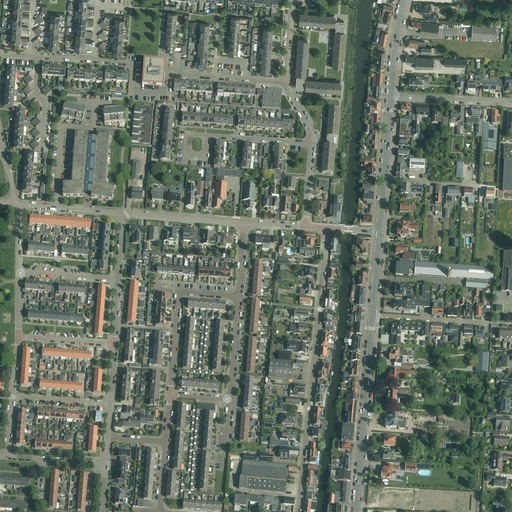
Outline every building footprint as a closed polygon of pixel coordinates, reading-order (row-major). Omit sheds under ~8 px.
[(382,14),(380,23),(382,23),(387,24),(389,25),(389,22),(391,16),(392,12),(393,7),(384,5),(383,10),(382,14)] [(419,14),(427,14),(426,20),(438,21),(438,14),(434,13),(433,12),(433,10),(432,9),(430,9),(430,5),(419,5),(419,14)] [(313,15),(312,25),(320,26),(321,16),(313,15)] [(321,16),(320,26),(328,26),(329,16),(321,16)] [(329,16),(328,26),(334,27),(335,26),(336,26),(336,21),(337,17),(335,17),(329,16)] [(336,21),(336,26),(335,28),(336,28),(335,31),(343,32),(344,21),(336,21)] [(437,36),(438,27),(438,24),(413,21),(411,28),(420,29),(419,34),(437,36)] [(495,40),(496,28),(496,24),(472,23),(471,39),(495,40)] [(386,45),(389,28),(377,26),(374,43),(378,44),(378,43),(380,43),(379,44),(386,45)] [(335,31),(334,39),(344,40),(345,33),(343,33),(343,32),(335,31)] [(334,39),(334,46),(344,47),(344,40),(334,39)] [(298,40),(297,47),(307,48),(308,40),(298,40)] [(430,54),(434,54),(434,48),(431,48),(431,47),(424,46),(425,42),(417,41),(409,40),(408,43),(408,45),(408,46),(408,47),(416,47),(416,48),(421,49),(420,53),(430,54)] [(377,51),(377,67),(384,67),(385,52),(383,52),(378,51),(377,51)] [(333,53),(333,60),(343,61),(343,54),(333,53)] [(297,54),(296,61),(306,62),(307,55),(297,54)] [(433,70),(433,59),(445,60),(445,66),(465,67),(466,59),(445,59),(445,58),(433,57),(433,58),(406,57),(405,64),(415,65),(415,69),(433,70)] [(144,59),(143,75),(142,83),(164,85),(164,78),(165,61),(144,59)] [(342,68),(343,61),(333,60),(332,67),(342,68)] [(297,76),(305,76),(306,69),(296,68),(295,75),(297,76)] [(383,76),(373,75),(372,88),(373,88),(373,92),(376,92),(375,99),(381,100),(382,89),(383,76)] [(303,87),(305,88),(306,81),(304,81),(305,76),(297,76),(297,77),(296,77),(295,88),(303,88),(303,87)] [(411,77),(411,82),(409,82),(409,87),(421,87),(421,83),(423,83),(424,82),(427,82),(428,79),(424,78),(416,77),(416,76),(412,76),(412,77),(411,77)] [(468,83),(467,90),(475,90),(476,90),(476,87),(479,87),(479,85),(480,77),(476,77),(470,76),(470,79),(470,83),(468,83)] [(456,77),(456,84),(457,84),(457,89),(463,89),(463,84),(464,84),(464,77),(456,77)] [(479,85),(479,87),(483,88),(483,91),(489,91),(489,87),(489,84),(489,80),(484,80),(484,77),(480,77),(479,85)] [(489,87),(489,91),(495,91),(496,88),(502,88),(502,81),(499,80),(498,80),(496,80),(495,80),(490,80),(489,80),(489,84),(489,87)] [(313,81),(312,91),(319,91),(320,82),(313,81)] [(320,82),(319,91),(326,92),(328,82),(320,82)] [(262,103),(262,108),(280,109),(281,95),(282,90),(270,89),(267,89),(267,90),(263,90),(257,90),(256,95),(262,96),(262,100),(260,100),(260,103),(262,103)] [(62,112),(60,117),(65,117),(69,118),(72,104),(69,103),(66,103),(66,105),(64,105),(62,112)] [(72,104),(69,118),(75,120),(79,105),(76,104),(72,104)] [(79,105),(75,120),(82,121),(85,109),(84,109),(85,107),(79,105)] [(401,111),(409,112),(409,117),(412,117),(412,114),(411,113),(412,106),(410,105),(402,105),(402,107),(401,107),(401,111)] [(417,105),(416,115),(428,116),(429,106),(417,105)] [(135,110),(134,110),(134,114),(135,114),(134,117),(133,121),(134,121),(134,124),(133,124),(133,128),(133,131),(132,131),(132,135),(133,135),(132,138),(131,143),(140,143),(140,139),(143,140),(143,144),(149,144),(153,108),(135,106),(135,110)] [(165,110),(164,116),(173,117),(174,110),(168,110),(168,107),(167,106),(164,106),(163,107),(163,109),(164,110),(165,110)] [(432,106),(431,124),(432,124),(431,128),(436,128),(436,127),(447,128),(448,121),(448,119),(445,119),(437,118),(438,107),(432,106)] [(110,108),(112,122),(119,122),(118,107),(117,107),(115,107),(113,107),(110,108)] [(118,107),(119,122),(122,121),(126,122),(126,117),(125,117),(124,109),(123,109),(123,107),(120,107),(118,107)] [(104,123),(112,122),(110,108),(104,108),(104,111),(103,111),(104,123)] [(450,118),(450,121),(451,121),(456,121),(456,122),(457,122),(460,122),(460,127),(457,127),(456,135),(463,135),(463,127),(462,127),(463,122),(463,123),(464,116),(464,108),(463,108),(458,108),(457,110),(456,110),(456,111),(451,111),(450,118)] [(479,117),(480,117),(480,109),(472,109),(471,117),(479,117)] [(492,112),(491,121),(491,124),(499,125),(500,116),(498,116),(498,112),(492,112)] [(380,116),(369,116),(369,120),(371,120),(371,125),(379,125),(380,116)] [(399,137),(410,137),(411,128),(406,127),(406,125),(409,125),(409,123),(411,123),(411,118),(404,118),(404,119),(400,119),(400,125),(399,137)] [(466,118),(466,124),(477,124),(476,137),(482,137),(483,124),(483,119),(478,119),(466,118)] [(282,121),(282,130),(288,131),(288,129),(293,130),(294,121),(293,121),(289,120),(289,121),(282,121)] [(483,123),(482,148),(496,149),(497,130),(493,129),(493,126),(488,126),(488,123),(483,123)] [(370,127),(369,140),(370,140),(377,141),(378,127),(370,127)] [(72,183),(63,183),(63,190),(62,193),(63,193),(63,196),(84,196),(84,194),(91,194),(91,197),(112,200),(112,197),(113,197),(113,194),(114,187),(108,186),(105,185),(109,136),(114,136),(115,132),(115,131),(114,131),(105,130),(96,129),(95,138),(87,137),(87,134),(76,133),(72,183)] [(327,130),(326,137),(328,137),(336,138),(337,131),(337,130),(327,130)] [(326,138),(326,145),(334,145),(336,146),(337,138),(336,138),(328,137),(327,138),(326,138)] [(406,147),(405,151),(408,151),(410,151),(410,147),(409,147),(410,139),(407,139),(399,138),(398,146),(406,147)] [(377,150),(377,141),(370,140),(369,140),(366,140),(366,143),(369,144),(368,146),(373,147),(373,150),(377,150)] [(324,145),(323,152),(333,153),(334,145),(326,145),(324,145)] [(511,145),(503,145),(503,160),(505,160),(503,191),(511,191),(511,145)] [(397,165),(396,177),(402,178),(403,171),(407,171),(407,173),(409,173),(409,169),(410,169),(410,159),(406,158),(405,158),(401,158),(397,158),(397,165)] [(410,159),(410,169),(424,170),(425,159),(410,159)] [(133,161),(133,163),(131,180),(138,181),(139,164),(139,161),(133,161)] [(367,169),(368,170),(368,176),(375,176),(376,166),(374,166),(374,162),(364,162),(364,164),(368,164),(368,166),(367,167),(367,169)] [(322,166),(321,173),(331,174),(332,167),(322,166)] [(217,170),(212,169),(206,169),(205,184),(209,184),(211,182),(212,176),(215,176),(216,176),(217,170)] [(214,203),(213,208),(219,209),(220,200),(225,201),(227,184),(224,184),(224,176),(234,177),(238,178),(241,178),(242,172),(238,172),(236,171),(235,171),(217,170),(216,176),(216,183),(214,200),(214,203)] [(288,180),(287,189),(294,190),(295,179),(292,179),(292,176),(285,176),(285,180),(288,180)] [(319,181),(318,187),(325,188),(325,191),(328,191),(329,182),(319,181)] [(252,210),(252,205),(253,204),(254,202),(252,202),(253,202),(255,186),(243,185),(242,201),(244,201),(243,204),(247,205),(246,209),(252,210)] [(363,202),(371,202),(372,202),(372,200),(373,197),(373,194),(370,194),(371,186),(363,185),(362,189),(364,190),(364,194),(363,202)] [(422,186),(401,185),(401,189),(400,190),(400,193),(401,193),(401,194),(406,195),(405,198),(410,199),(410,195),(410,194),(422,195),(422,186)] [(436,186),(435,195),(441,195),(441,197),(443,197),(444,194),(441,194),(441,186),(436,186)] [(459,196),(459,187),(453,187),(453,189),(448,189),(447,195),(446,195),(446,205),(451,205),(452,195),(459,196)] [(132,188),(131,199),(137,200),(137,199),(141,199),(142,192),(142,189),(132,188)] [(463,194),(464,194),(464,197),(468,197),(468,203),(468,206),(474,206),(474,203),(474,197),(472,197),(472,195),(472,189),(464,188),(463,194)] [(151,192),(151,196),(152,196),(152,201),(162,202),(163,196),(166,196),(166,190),(163,190),(156,189),(153,189),(153,192),(151,192)] [(169,197),(171,197),(171,202),(179,203),(180,196),(184,197),(185,190),(178,189),(178,191),(169,190),(169,197)] [(494,190),(494,189),(487,189),(486,189),(486,198),(493,198),(493,196),(497,196),(497,190),(494,190)] [(331,201),(329,218),(336,218),(336,212),(340,212),(341,204),(337,203),(337,197),(331,197),(331,201)] [(267,211),(271,211),(272,198),(264,198),(263,208),(267,208),(267,211)] [(272,198),(271,211),(273,211),(273,209),(278,209),(279,199),(272,198)] [(316,204),(316,207),(315,216),(317,216),(319,216),(321,216),(321,209),(327,209),(328,202),(319,201),(319,204),(316,204)] [(399,212),(399,213),(409,214),(410,210),(415,210),(416,205),(409,204),(409,205),(400,205),(399,209),(398,210),(398,211),(399,212)] [(432,212),(435,212),(434,216),(440,216),(441,208),(432,207),(432,212)] [(371,224),(371,216),(363,216),(360,216),(360,223),(364,224),(364,223),(371,224)] [(398,223),(397,231),(397,233),(397,234),(397,236),(400,236),(400,237),(400,238),(404,238),(404,237),(404,236),(407,236),(407,230),(417,231),(417,223),(407,223),(406,224),(398,223)] [(144,227),(130,226),(129,233),(134,233),(133,238),(132,243),(140,244),(140,234),(144,234),(144,227)] [(150,228),(149,241),(157,242),(158,229),(150,228)] [(164,236),(164,241),(169,241),(175,242),(175,240),(176,236),(176,230),(168,229),(168,231),(168,233),(164,233),(164,234),(164,236)] [(184,231),(183,239),(183,241),(190,241),(190,245),(198,245),(198,237),(195,237),(195,236),(195,232),(184,231)] [(202,244),(211,245),(215,245),(216,238),(212,238),(212,233),(203,232),(202,244)] [(228,244),(232,244),(232,243),(233,235),(221,234),(221,237),(218,237),(217,243),(220,243),(220,246),(225,247),(226,242),(228,243),(228,244)] [(255,244),(262,245),(263,236),(255,236),(255,244)] [(297,241),(296,248),(302,248),(306,249),(306,247),(314,247),(314,243),(316,243),(316,238),(307,237),(305,237),(304,241),(297,241)] [(364,238),(357,238),(357,244),(363,251),(362,254),(368,254),(368,251),(369,243),(365,243),(364,241),(364,238)] [(331,240),(330,252),(331,252),(331,254),(340,255),(341,246),(336,245),(337,240),(331,240)] [(48,245),(48,253),(54,254),(54,251),(57,251),(58,243),(55,242),(54,246),(48,245)] [(62,254),(69,255),(70,247),(63,246),(63,243),(59,243),(59,251),(62,251),(62,254)] [(396,253),(395,254),(403,255),(402,259),(413,260),(414,252),(410,252),(410,248),(407,248),(396,247),(396,250),(395,250),(395,252),(396,253)] [(293,253),(300,253),(300,254),(305,254),(304,256),(314,257),(315,250),(304,250),(295,249),(295,248),(293,248),(293,249),(293,253)] [(511,251),(503,251),(502,270),(502,269),(500,292),(511,292),(511,251)] [(396,275),(403,276),(403,275),(408,276),(408,267),(409,267),(409,262),(397,261),(397,264),(396,264),(396,275)] [(415,268),(414,275),(446,277),(447,277),(448,278),(449,278),(450,278),(451,277),(466,278),(466,287),(476,288),(482,289),(486,289),(486,282),(492,283),(493,268),(415,262),(415,268)] [(90,269),(93,270),(94,266),(99,266),(99,270),(106,271),(107,264),(100,263),(97,263),(93,263),(91,263),(90,269)] [(132,263),(131,271),(140,271),(140,268),(140,264),(132,263)] [(302,268),(301,277),(305,277),(313,278),(313,269),(305,268),(302,268)] [(367,274),(358,274),(357,286),(366,286),(366,282),(367,279),(366,279),(367,274)] [(45,284),(44,292),(51,292),(50,298),(53,298),(54,287),(51,287),(51,284),(45,284)] [(59,293),(65,293),(66,285),(59,285),(59,288),(56,287),(55,296),(58,296),(59,293)] [(305,294),(305,295),(311,296),(312,287),(306,286),(305,289),(301,289),(301,293),(305,294)] [(394,296),(404,297),(404,291),(406,291),(411,291),(411,287),(395,286),(395,291),(394,291),(394,292),(394,294),(394,295),(394,296)] [(414,297),(413,301),(416,301),(430,302),(430,287),(422,287),(422,297),(414,297)] [(357,288),(356,298),(365,299),(366,288),(357,288)] [(474,289),(474,297),(478,297),(478,291),(482,292),(482,289),(476,288),(476,289),(474,289)] [(393,306),(393,307),(393,308),(393,309),(398,309),(398,311),(403,311),(403,310),(407,311),(407,310),(407,309),(407,307),(409,307),(410,307),(409,310),(416,311),(416,307),(424,308),(429,308),(430,302),(425,301),(416,301),(413,301),(412,301),(407,300),(407,302),(394,301),(393,305),(393,306)] [(464,311),(464,317),(472,317),(472,311),(471,311),(472,305),(466,304),(465,311),(464,311)] [(358,312),(358,316),(364,316),(364,309),(364,307),(354,306),(351,306),(351,308),(353,308),(353,311),(356,311),(356,312),(358,312)] [(447,309),(447,316),(457,317),(457,309),(447,309)] [(481,309),(481,318),(481,316),(485,316),(485,318),(489,318),(490,309),(481,309)] [(294,310),(294,314),(294,317),(308,318),(309,312),(301,311),(301,310),(294,310)] [(324,315),(323,324),(325,324),(325,330),(332,330),(333,327),(329,327),(329,325),(330,320),(331,319),(332,317),(330,316),(324,315)] [(295,332),(295,333),(298,334),(299,331),(307,331),(307,325),(299,324),(299,325),(290,325),(290,330),(289,330),(289,332),(295,332)] [(391,332),(391,334),(391,335),(395,336),(401,336),(401,331),(408,331),(412,332),(419,332),(421,332),(420,337),(427,338),(428,326),(421,325),(412,325),(402,324),(398,324),(398,326),(396,325),(392,325),(392,329),(391,329),(391,331),(391,332)] [(457,342),(458,326),(449,326),(449,330),(445,330),(445,333),(447,333),(446,336),(451,336),(450,342),(457,342)] [(257,335),(258,328),(249,327),(249,335),(257,335)] [(472,337),(473,327),(464,327),(463,336),(472,337)] [(488,334),(484,334),(484,328),(475,327),(475,337),(487,338),(488,334)] [(135,332),(140,332),(140,339),(143,339),(144,333),(144,329),(135,328),(135,332)] [(322,332),(321,339),(329,340),(329,336),(332,337),(332,332),(329,332),(329,333),(322,332)] [(321,346),(327,347),(326,349),(333,349),(333,345),(328,344),(329,340),(321,339),(321,346)] [(352,351),(361,352),(362,340),(353,340),(352,351)] [(288,342),(287,350),(291,350),(296,351),(296,352),(305,353),(306,345),(299,344),(298,344),(298,343),(292,342),(290,342),(288,342)] [(320,349),(320,357),(326,358),(326,357),(328,357),(329,353),(327,352),(327,350),(320,349)] [(390,354),(389,354),(389,359),(394,360),(394,363),(402,364),(402,357),(411,358),(412,350),(402,349),(402,351),(391,350),(391,354),(390,354)] [(278,359),(290,361),(291,355),(291,352),(279,351),(278,359)] [(346,352),(346,355),(351,355),(351,360),(351,361),(352,361),(353,362),(355,362),(359,362),(360,362),(360,356),(356,355),(356,353),(346,352)] [(476,352),(476,372),(488,372),(488,353),(476,352)] [(499,353),(499,356),(502,356),(502,361),(501,368),(511,369),(511,358),(507,357),(507,353),(506,353),(502,353),(501,353),(499,353)] [(143,365),(142,368),(149,368),(149,366),(152,366),(161,367),(161,360),(153,359),(149,359),(149,365),(143,365)] [(293,362),(291,362),(270,360),(268,378),(292,380),(293,369),(299,369),(303,369),(304,364),(296,363),(296,364),(293,364),(293,362)] [(325,380),(326,371),(329,371),(329,365),(320,364),(319,370),(318,370),(317,380),(325,380)] [(254,374),(255,366),(246,366),(245,373),(254,374)] [(350,373),(350,376),(355,376),(358,377),(359,368),(356,368),(354,368),(352,368),(350,367),(350,370),(350,373)] [(389,376),(388,377),(388,379),(388,380),(391,381),(391,383),(395,383),(396,381),(397,381),(398,375),(411,376),(411,371),(398,370),(390,370),(390,376),(389,376)] [(61,383),(61,390),(68,391),(69,384),(64,383),(65,381),(64,381),(65,376),(62,376),(61,380),(61,383)] [(350,383),(350,388),(358,388),(358,384),(358,380),(352,380),(352,378),(350,378),(343,377),(343,382),(351,382),(351,383),(350,383)] [(245,378),(245,385),(253,385),(253,386),(257,387),(257,385),(253,384),(253,379),(245,378)] [(493,380),(494,381),(493,383),(495,384),(495,385),(500,385),(500,392),(510,392),(511,382),(507,382),(507,378),(494,378),(493,380)] [(245,385),(244,391),(253,392),(252,393),(256,393),(256,391),(253,391),(253,386),(253,385),(245,385)] [(290,396),(298,396),(298,393),(304,393),(305,386),(294,385),(294,386),(291,385),(290,396)] [(387,402),(396,403),(395,411),(401,411),(401,404),(399,403),(400,399),(403,399),(408,399),(408,398),(409,398),(410,391),(396,390),(396,392),(388,392),(387,398),(387,399),(386,399),(386,402),(387,402)] [(244,391),(244,397),(252,397),(252,399),(256,399),(256,397),(252,397),(252,393),(253,392),(244,391)] [(244,397),(243,403),(251,404),(251,405),(255,405),(255,403),(251,403),(252,399),(252,397),(244,397)] [(504,401),(504,398),(497,398),(496,403),(499,403),(498,412),(509,413),(509,408),(510,408),(510,402),(504,401)] [(345,412),(344,415),(348,415),(348,421),(347,421),(346,424),(354,425),(356,402),(345,401),(345,412)] [(243,409),(245,410),(245,412),(249,413),(249,410),(251,410),(251,411),(255,412),(255,409),(251,409),(251,405),(251,404),(243,403),(243,409)] [(121,414),(120,420),(123,420),(122,427),(140,429),(141,425),(139,425),(140,418),(130,417),(130,415),(130,414),(130,411),(130,408),(124,408),(123,408),(123,414),(121,414)] [(136,409),(136,412),(140,412),(140,415),(140,416),(140,418),(139,425),(141,425),(146,425),(146,423),(147,416),(144,416),(144,411),(141,411),(141,410),(141,409),(140,409),(136,409)] [(314,409),(313,418),(322,418),(324,418),(325,418),(325,416),(321,416),(321,415),(322,415),(322,412),(321,412),(321,410),(314,409)] [(384,423),(384,425),(385,426),(385,427),(390,428),(396,428),(398,428),(398,430),(406,430),(407,418),(402,418),(397,417),(397,415),(392,415),(392,417),(386,416),(386,421),(385,422),(384,423)] [(297,422),(297,417),(283,416),(282,416),(282,417),(280,417),(279,419),(280,420),(282,420),(282,424),(295,425),(295,422),(296,422),(297,422)] [(320,420),(320,419),(323,420),(324,418),(322,418),(313,418),(312,426),(319,426),(320,420)] [(496,418),(496,427),(495,431),(503,431),(504,427),(508,427),(509,418),(496,418)] [(403,439),(413,439),(420,439),(420,436),(422,436),(422,431),(418,431),(418,434),(417,434),(416,435),(413,435),(403,434),(403,439)] [(494,437),(494,444),(494,445),(500,445),(506,446),(506,445),(508,446),(508,437),(499,437),(499,434),(493,433),(492,437),(494,437)] [(384,446),(397,447),(397,443),(395,442),(395,436),(387,436),(387,437),(384,437),(384,442),(383,442),(382,445),(384,446)] [(278,450),(277,455),(279,455),(278,457),(288,458),(289,456),(298,456),(299,450),(290,449),(290,448),(279,447),(279,450),(278,450)] [(383,450),(382,460),(393,461),(393,460),(395,460),(395,456),(394,456),(394,452),(383,450)] [(119,457),(120,458),(120,461),(123,461),(126,461),(127,458),(130,458),(131,452),(119,451),(119,457)] [(260,453),(259,462),(268,462),(269,453),(260,453)] [(493,454),(492,470),(501,470),(502,460),(507,460),(507,455),(502,455),(502,454),(493,454)] [(147,457),(146,461),(146,462),(154,463),(155,457),(147,456),(147,455),(143,455),(143,457),(147,457)] [(341,464),(341,465),(351,466),(351,458),(342,458),(342,462),(342,464),(341,464)] [(126,465),(126,461),(123,461),(120,461),(120,464),(118,464),(118,467),(116,467),(116,472),(125,473),(125,469),(127,469),(128,465),(126,465)] [(285,482),(285,481),(286,469),(285,469),(285,465),(242,461),(241,477),(239,477),(238,489),(284,493),(285,482)] [(416,472),(416,464),(406,463),(405,472),(416,472)] [(307,473),(307,479),(314,480),(316,480),(317,479),(315,479),(315,475),(315,474),(315,471),(316,471),(316,466),(308,466),(308,470),(308,473),(307,473)] [(381,473),(381,474),(380,477),(381,477),(381,478),(386,479),(391,479),(394,479),(394,475),(392,475),(392,472),(392,470),(399,471),(399,467),(392,466),(387,466),(387,468),(382,468),(382,473),(381,473)] [(145,474),(145,475),(153,475),(154,469),(146,468),(146,467),(142,467),(142,469),(146,470),(145,474)] [(117,477),(120,477),(120,480),(121,481),(121,484),(127,484),(127,481),(129,481),(129,476),(126,476),(126,473),(125,473),(117,472),(117,477)] [(330,472),(330,480),(337,480),(337,481),(350,482),(350,473),(338,472),(330,472)] [(145,480),(145,481),(153,481),(153,475),(145,475),(145,474),(141,473),(141,475),(145,476),(145,480)] [(493,487),(506,487),(506,478),(495,477),(495,474),(487,474),(486,482),(493,482),(493,487)] [(145,482),(144,486),(144,487),(152,488),(153,481),(145,481),(145,480),(141,479),(141,482),(145,482)] [(316,484),(316,480),(314,480),(307,479),(306,488),(311,488),(312,485),(312,484),(316,484)] [(335,483),(334,493),(348,494),(349,484),(342,484),(335,483)] [(144,488),(144,492),(144,493),(152,494),(152,488),(144,487),(144,486),(140,486),(140,488),(144,488)] [(116,491),(115,497),(126,498),(126,492),(128,492),(128,488),(122,488),(122,491),(116,491)] [(151,500),(152,494),(144,493),(144,492),(140,492),(140,493),(139,493),(139,495),(140,495),(140,494),(144,494),(143,500),(151,500)] [(347,506),(348,494),(334,493),(334,494),(331,494),(331,496),(329,495),(328,504),(333,505),(347,506)] [(246,502),(250,502),(250,496),(250,494),(247,494),(246,497),(235,496),(234,505),(246,506),(246,502)] [(264,505),(264,497),(264,496),(264,497),(250,496),(250,502),(258,503),(258,509),(263,509),(264,505)] [(264,505),(272,506),(271,511),(277,511),(278,499),(274,499),(274,497),(264,496),(264,497),(264,505)] [(305,501),(304,510),(310,511),(313,511),(313,509),(310,509),(311,502),(311,497),(306,496),(306,501),(305,501)] [(125,505),(126,498),(115,497),(115,504),(121,505),(120,508),(127,508),(127,505),(125,505)] [(284,498),(281,497),(280,504),(293,505),(294,500),(284,499),(284,498)] [(495,511),(504,511),(505,507),(504,507),(504,499),(493,498),(493,506),(496,506),(495,511)]
